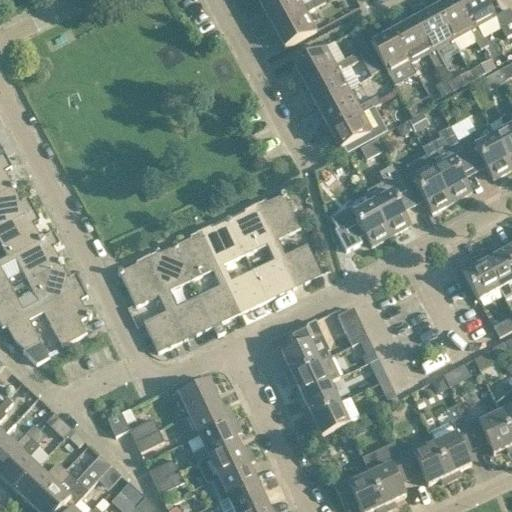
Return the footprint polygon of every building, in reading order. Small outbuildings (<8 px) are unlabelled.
[(256,0),(261,9),(276,0),(256,0)] [(304,12),(302,9),(297,0),(276,0),(261,9),(273,30),(304,12)] [(317,0),(312,3),(316,11),(325,6),(322,0),(317,0)] [(457,0),(436,12),(453,43),(470,34),(475,43),(483,39),(478,30),(474,32),(457,0)] [(484,0),(457,0),(474,32),(478,30),(495,20),(506,41),(511,37),(511,17),(509,12),(495,19),(484,0)] [(304,12),(273,30),(285,51),(316,34),(306,16),(316,11),(312,3),(302,9),(304,12)] [(436,12),(415,23),(432,55),(436,53),(453,43),(436,12)] [(415,23),(394,35),(411,66),(428,57),(433,66),(438,75),(446,71),(441,62),(436,53),(432,55),(415,23)] [(359,31),(349,37),(353,44),(361,58),(370,53),(363,39),(359,31)] [(417,77),(411,66),(394,35),(372,47),(381,64),(389,78),(395,89),(417,77)] [(481,53),(488,49),(483,39),(475,43),(481,53)] [(325,50),(294,67),(306,89),(337,71),(335,68),(325,50)] [(358,64),(354,57),(344,62),(348,70),(358,64)] [(375,61),(368,65),(374,77),(381,73),(375,61)] [(306,89),(317,110),(349,92),(339,75),(348,70),(344,62),(335,68),(337,71),(306,89)] [(492,64),(471,76),(475,82),(496,71),(492,64)] [(505,85),(508,83),(511,80),(511,66),(499,74),(505,85)] [(471,76),(450,87),(453,94),(475,82),(471,76)] [(447,84),(436,90),(441,100),(452,94),(447,84)] [(317,110),(329,131),(360,113),(358,110),(349,92),(317,110)] [(377,99),(367,104),(371,112),(381,106),(377,99)] [(362,117),(371,112),(367,104),(358,110),(360,113),(329,131),(341,152),(358,143),(372,135),(362,117)] [(413,121),(420,117),(414,107),(407,111),(413,121)] [(511,115),(509,117),(500,122),(506,133),(495,139),(511,170),(511,115)] [(423,117),(410,124),(416,134),(429,127),(423,117)] [(405,125),(396,130),(399,135),(404,137),(410,134),(405,125)] [(486,170),(493,183),(511,172),(511,170),(495,139),(489,128),(477,134),(458,145),(473,172),(484,166),(486,170)] [(426,157),(425,157),(434,172),(452,206),(472,195),(465,181),(463,177),(473,172),(458,145),(450,130),(450,129),(438,136),(440,140),(444,147),(426,157)] [(377,141),(360,151),(366,162),(383,153),(377,141)] [(0,196),(16,188),(15,187),(14,187),(12,187),(5,173),(10,170),(11,171),(12,171),(6,159),(0,162),(0,196)] [(374,205),(373,205),(391,239),(411,228),(404,215),(403,214),(402,211),(412,205),(407,195),(402,186),(397,178),(392,168),(379,176),(384,185),(379,189),(384,199),(374,205)] [(342,169),(335,173),(339,181),(346,177),(342,169)] [(425,202),(432,217),(452,206),(434,172),(414,183),(408,172),(397,178),(402,186),(407,195),(412,205),(423,199),(425,202)] [(0,230),(34,212),(28,201),(27,201),(28,203),(22,206),(15,192),(16,191),(16,189),(16,188),(0,196),(0,230)] [(260,206),(255,208),(295,292),(323,279),(308,248),(285,258),(278,243),(300,232),(285,200),(286,198),(284,196),(281,196),(281,199),(261,208),(260,206)] [(350,210),(331,220),(337,232),(335,233),(346,254),(362,246),(361,245),(359,242),(365,238),(367,242),(372,250),(391,239),(373,205),(354,216),(350,210)] [(295,292),(255,208),(250,211),(251,213),(231,222),(230,222),(229,221),(228,222),(246,258),(268,248),(275,263),(253,274),(268,305),(295,292)] [(40,224),(34,212),(0,230),(0,245),(8,260),(43,241),(42,240),(41,240),(40,240),(33,226),(39,223),(39,224),(40,224)] [(206,232),(201,234),(241,318),(268,305),(253,274),(232,284),(225,268),(246,258),(228,222),(227,222),(227,224),(227,225),(207,234),(206,232)] [(241,318),(201,234),(196,237),(197,239),(177,248),(176,247),(175,247),(174,247),(191,284),(213,274),(220,289),(199,299),(213,331),(218,340),(226,336),(221,327),(241,318)] [(0,298),(13,292),(2,272),(17,264),(27,284),(63,265),(63,264),(61,263),(60,263),(53,249),(58,246),(59,248),(60,247),(54,235),(43,241),(8,260),(0,264),(0,298)] [(507,247),(502,249),(511,267),(511,245),(507,248),(507,247)] [(152,258),(147,260),(186,343),(213,331),(199,299),(177,310),(170,294),(191,284),(174,247),(173,248),(172,249),(172,251),(153,260),(152,258)] [(495,260),(486,265),(485,265),(500,292),(505,303),(511,299),(511,267),(502,249),(497,252),(498,253),(493,256),(495,260)] [(186,343),(147,260),(142,262),(143,265),(123,274),(121,273),(118,275),(119,278),(121,279),(136,310),(159,300),(166,315),(144,326),(159,357),(186,343)] [(472,266),(461,272),(479,304),(500,292),(485,265),(482,260),(480,261),(478,260),(472,263),(472,266)] [(13,292),(0,298),(0,327),(3,332),(7,329),(82,289),(76,277),(75,278),(76,279),(70,282),(63,268),(64,267),(64,266),(63,265),(27,284),(39,305),(24,313),(13,292)] [(82,289),(7,329),(15,344),(25,353),(23,355),(37,368),(50,361),(41,345),(30,324),(44,316),(58,341),(63,350),(66,348),(87,337),(81,324),(87,321),(88,322),(89,322),(90,322),(91,322),(91,321),(92,320),(92,319),(92,318),(91,317),(90,316),(89,316),(88,316),(81,302),(86,299),(87,301),(88,300),(82,289)] [(354,311),(339,318),(336,320),(350,350),(360,346),(368,342),(354,311)] [(511,320),(493,330),(500,342),(511,334),(511,320)] [(291,352),(282,356),(288,368),(284,370),(286,375),(285,376),(287,381),(330,360),(328,355),(330,354),(319,331),(311,335),(308,328),(285,338),(286,340),(291,352)] [(368,342),(360,346),(365,357),(366,359),(370,366),(378,363),(373,353),(368,342)] [(506,345),(492,353),(497,362),(511,354),(506,345)] [(488,355),(473,363),(478,372),(493,364),(488,355)] [(297,387),(302,398),(330,385),(340,380),(330,360),(287,381),(289,385),(291,385),(293,389),(297,387)] [(383,372),(375,376),(380,387),(388,383),(383,372)] [(454,373),(444,379),(450,390),(460,385),(454,373)] [(203,386),(200,379),(176,391),(189,419),(219,405),(209,384),(203,386)] [(443,379),(432,385),(432,386),(436,394),(440,395),(449,391),(443,379)] [(385,398),(393,394),(388,383),(380,387),(385,398)] [(330,385),(302,398),(307,410),(303,411),(306,416),(304,417),(306,422),(340,406),(330,385)] [(508,401),(496,407),(500,416),(511,441),(511,390),(506,396),(508,401)] [(2,393),(0,395),(0,407),(8,399),(2,393)] [(0,442),(4,439),(0,435),(0,420),(4,416),(3,416),(13,406),(7,401),(0,408),(0,442)] [(223,413),(219,405),(189,419),(180,424),(190,444),(199,440),(229,426),(235,423),(229,410),(223,413)] [(350,427),(340,406),(306,422),(309,426),(310,426),(312,431),(316,429),(322,441),(350,427)] [(130,434),(122,416),(108,423),(116,441),(130,434),(135,445),(159,434),(154,422),(130,434)] [(485,416),(465,426),(476,450),(487,444),(494,458),(505,452),(507,456),(511,453),(511,441),(500,416),(488,422),(485,416)] [(60,422),(52,431),(64,442),(67,439),(72,433),(60,422)] [(209,460),(238,446),(235,439),(242,436),(235,423),(229,426),(199,440),(205,452),(196,456),(194,457),(198,466),(209,460)] [(359,424),(347,429),(351,439),(363,433),(359,424)] [(435,447),(452,484),(457,481),(457,480),(461,478),(459,474),(471,468),(465,455),(476,450),(465,426),(454,431),(451,426),(430,436),(435,447)] [(72,433),(67,439),(79,450),(85,445),(72,433)] [(159,434),(135,445),(141,457),(159,448),(164,445),(159,434)] [(4,439),(0,442),(0,476),(32,442),(26,437),(15,450),(4,439)] [(37,447),(32,442),(0,476),(0,480),(15,494),(37,470),(29,462),(40,450),(37,447)] [(401,442),(395,445),(400,455),(409,450),(406,444),(401,442)] [(242,454),(238,446),(209,460),(198,466),(208,486),(219,481),(248,467),(255,464),(249,451),(242,454)] [(452,484),(435,447),(423,453),(420,447),(400,457),(411,481),(422,475),(428,488),(440,483),(442,487),(447,485),(448,486),(452,484)] [(370,478),(385,511),(391,511),(396,509),(394,505),(406,499),(400,486),(411,481),(400,457),(379,466),(382,472),(370,478)] [(100,459),(90,470),(102,480),(111,470),(100,459)] [(155,486),(179,475),(173,464),(168,467),(149,475),(155,486)] [(15,494),(31,510),(65,473),(57,466),(45,478),(37,470),(15,494)] [(219,481),(229,501),(258,487),(248,467),(219,481)] [(71,478),(65,473),(31,510),(33,511),(61,511),(67,506),(73,511),(88,494),(71,478)] [(179,475),(155,486),(160,498),(178,490),(184,486),(179,475)] [(355,478),(352,480),(334,488),(345,511),(357,506),(359,511),(385,511),(370,478),(357,484),(355,478)] [(137,511),(145,502),(129,487),(121,495),(137,511)] [(259,511),(268,508),(258,487),(229,501),(218,506),(220,511),(259,511)] [(155,511),(145,502),(137,511),(138,511),(155,511)]
